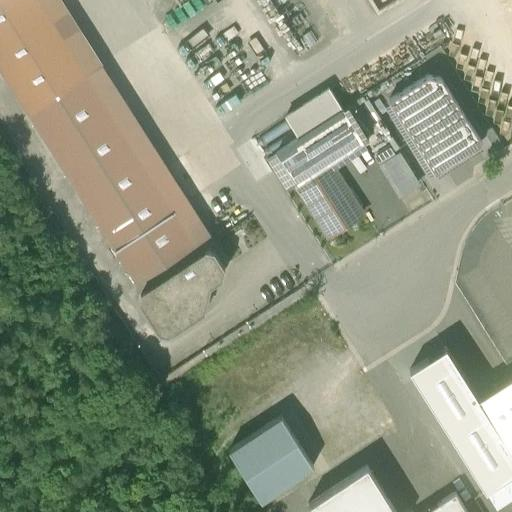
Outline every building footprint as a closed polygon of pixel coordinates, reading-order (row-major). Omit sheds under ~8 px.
[(0,0),(0,65),(141,286),(205,246),(48,0),(0,0)] [(481,142),(441,78),(427,74),(389,99),(435,172),(481,142)] [(275,151),(297,185),(330,164),(364,142),(342,108),(275,151)] [(393,155),(372,167),(394,202),(414,189),(393,155)] [(330,164),(297,185),(329,236),(362,214),(330,164)] [(224,265),(213,248),(205,246),(141,286),(139,295),(159,328),(169,330),(205,306),(210,282),(222,274),(224,265)] [(511,374),(477,397),(511,452),(511,374)] [(313,464),(281,413),(228,447),(260,497),(313,464)] [(397,511),(366,463),(307,502),(313,511),(397,511)] [(468,511),(455,491),(421,511),(468,511)]
